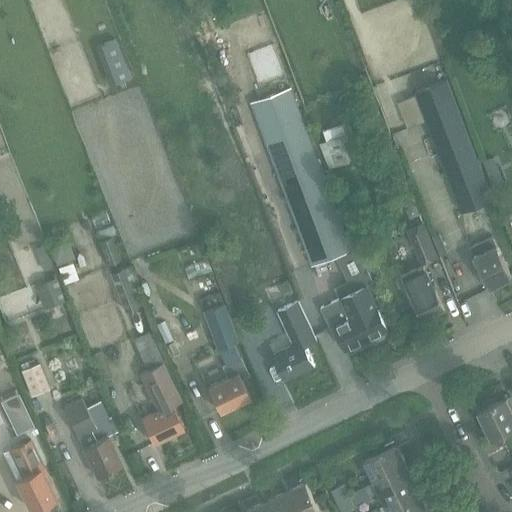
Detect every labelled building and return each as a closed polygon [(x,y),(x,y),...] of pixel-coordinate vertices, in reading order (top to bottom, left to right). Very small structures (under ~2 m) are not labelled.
[(511,53),(511,47),(506,34),(492,40),(500,58),(511,53)] [(415,91),(444,166),(462,212),(493,200),(447,79),(415,91)] [(258,120),(264,135),(274,162),(312,265),(352,250),(291,88),(258,101),(264,118),(258,120)] [(329,168),(361,156),(353,131),(320,143),(329,168)] [(422,263),(437,257),(423,223),(408,230),(422,263)] [(489,288),(511,278),(492,236),(470,247),(489,288)] [(65,239),(49,245),(56,263),(74,256),(68,241),(66,242),(65,239)] [(47,251),(38,255),(43,269),(52,266),(47,251)] [(110,272),(126,312),(140,306),(123,267),(110,272)] [(422,320),(445,310),(430,278),(422,282),(416,269),(402,276),(422,320)] [(54,277),(43,281),(52,304),(63,300),(54,277)] [(288,281),(279,286),(285,298),(294,293),(288,281)] [(342,298),(322,307),(331,326),(335,324),(346,349),(388,329),(368,285),(341,297),(342,298)] [(237,341),(223,302),(224,302),(220,291),(199,298),(218,351),(219,350),(225,364),(223,365),(229,376),(207,386),(219,411),(250,396),(241,378),(249,374),(241,356),(239,357),(232,343),(237,341)] [(306,346),(317,341),(298,301),(278,310),(294,345),(273,355),(284,379),(315,365),(306,346)] [(165,322),(158,325),(166,344),(174,341),(165,322)] [(21,370),(32,395),(51,387),(40,362),(21,370)] [(172,404),(174,403),(182,399),(164,362),(140,373),(158,410),(141,419),(153,443),(184,428),(172,404)] [(82,396),(63,406),(82,447),(97,478),(121,466),(107,436),(116,431),(110,417),(108,418),(99,400),(87,406),(82,396)] [(511,409),(507,398),(478,412),(491,439),(501,434),(506,446),(507,445),(511,454),(511,409)] [(22,476),(15,479),(30,510),(54,498),(39,468),(42,466),(29,440),(23,443),(22,441),(18,443),(19,445),(9,450),(22,476)] [(365,460),(375,482),(408,467),(397,445),(365,460)] [(418,488),(408,467),(375,482),(365,487),(369,495),(380,491),(386,504),(418,488)] [(285,492),(294,511),(321,511),(307,482),(285,492)] [(344,483),(332,489),(337,500),(349,495),(344,483)] [(389,511),(424,511),(428,510),(418,488),(386,504),(389,511)] [(294,511),(285,492),(264,502),(268,511),(294,511)] [(354,506),(349,495),(337,500),(342,511),(354,506)] [(268,511),(264,502),(243,511),(268,511)]
